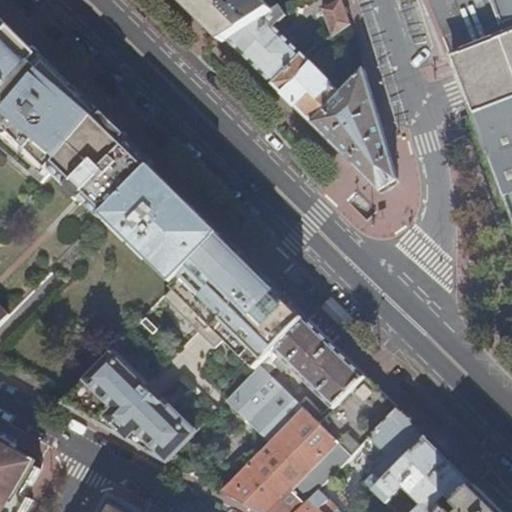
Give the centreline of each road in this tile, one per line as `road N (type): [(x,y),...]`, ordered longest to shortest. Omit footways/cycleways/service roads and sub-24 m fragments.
road 1 (primary): [(85,0),(386,295)]
road 2 (residential): [(386,295),(427,255),(435,222),(427,140),(378,0)]
road 3 (primary): [(386,295),(511,419)]
